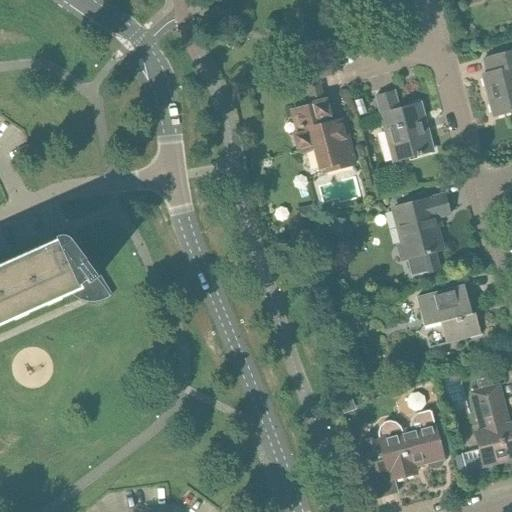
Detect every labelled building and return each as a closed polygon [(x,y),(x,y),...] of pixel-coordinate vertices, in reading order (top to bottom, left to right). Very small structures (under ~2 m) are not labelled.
[(511,51),(483,59),(487,74),(482,75),(493,117),(511,111),(511,51)] [(327,57),(301,63),(313,106),(291,112),(297,135),(293,136),(297,149),(301,148),(302,152),(316,148),(323,173),(355,164),(343,120),(329,124),(323,103),(316,78),(331,74),(327,57)] [(432,151),(427,133),(420,104),(398,110),(393,93),(376,97),(393,161),(432,151)] [(444,196),(393,209),(403,245),(396,246),(400,263),(408,261),(412,277),(439,270),(434,252),(442,250),(436,229),(443,227),(440,216),(448,214),(444,196)] [(0,323),(69,292),(72,295),(75,297),(78,299),(82,301),(86,302),(90,302),(95,302),(99,301),(103,300),(107,298),(111,296),(70,242),(69,241),(66,238),(64,238),(60,237),(57,238),(55,235),(54,236),(59,247),(0,273),(0,323)] [(464,285),(416,298),(424,331),(441,326),(446,344),(481,335),(475,313),(472,314),(464,285)] [(511,423),(508,424),(498,386),(493,387),(490,378),(477,382),(479,391),(471,393),(481,431),(475,433),(480,449),(461,454),(466,473),(467,473),(467,470),(484,465),(484,466),(511,458),(511,423)] [(362,445),(369,475),(387,470),(387,473),(390,472),(392,480),(416,473),(414,465),(426,462),(427,466),(428,468),(429,469),(430,470),(431,471),(432,471),(433,472),(435,472),(436,472),(437,472),(439,471),(440,471),(441,470),(442,469),(443,467),(443,466),(443,465),(444,463),(443,462),(431,415),(418,418),(413,422),(411,428),(412,433),(402,435),(401,430),(400,428),(399,426),(398,425),(396,424),(394,423),(392,422),(390,422),(388,422),(386,422),(385,423),(383,424),(381,425),(380,427),(379,428),(378,430),(378,432),(378,434),(378,436),(379,440),(362,445)]
